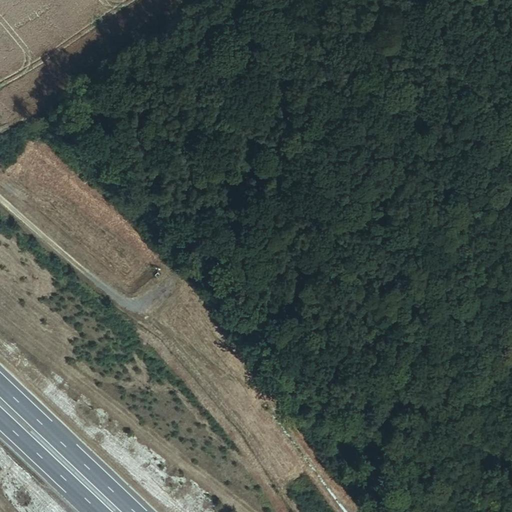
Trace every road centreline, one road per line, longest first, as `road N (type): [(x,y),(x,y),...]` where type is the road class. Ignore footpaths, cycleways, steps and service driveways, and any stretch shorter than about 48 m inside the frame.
road 1 (track): [(0,198),(106,289),(137,304),(181,276)]
road 2 (motorway): [(136,511),(0,382)]
road 3 (motorway): [(0,418),(99,511)]
